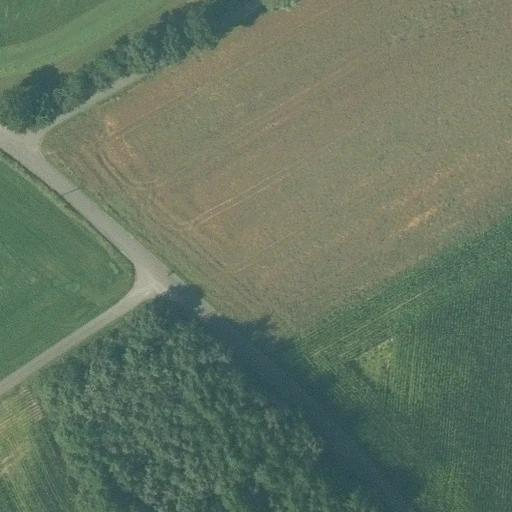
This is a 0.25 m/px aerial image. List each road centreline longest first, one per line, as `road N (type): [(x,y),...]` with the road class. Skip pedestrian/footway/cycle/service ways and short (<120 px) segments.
road 1 (unclassified): [(400,511),(303,404),(161,277)]
road 2 (track): [(14,144),(266,0)]
road 3 (unclassified): [(161,277),(0,136)]
road 4 (unclassified): [(0,386),(161,277)]
